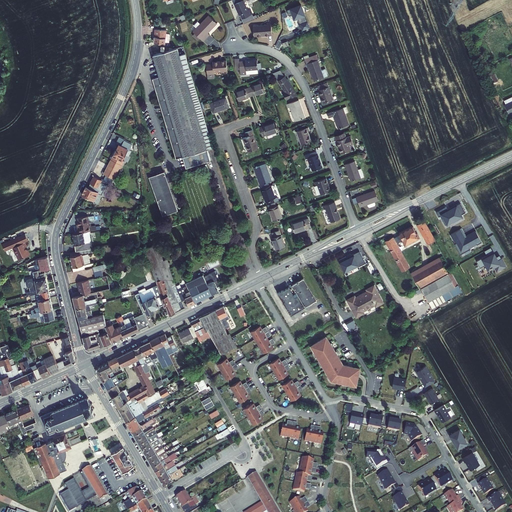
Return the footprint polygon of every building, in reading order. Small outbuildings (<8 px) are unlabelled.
[(232,0),(234,4),(239,14),(241,14),(243,18),(252,14),(250,9),(248,10),(244,1),(245,0),(232,0)] [(241,14),(239,14),(244,24),(257,18),(256,15),(253,16),(252,14),(243,18),(241,14)] [(203,41),(209,34),(208,33),(217,23),(209,15),(200,24),(198,21),(194,26),(196,28),(193,32),(195,33),(200,38),(203,41)] [(271,23),(267,23),(267,25),(253,26),(254,36),(272,34),(271,23)] [(155,30),(154,43),(165,44),(165,40),(169,41),(170,33),(169,32),(166,32),(166,30),(155,30)] [(153,55),(160,77),(152,79),(176,159),(183,156),(186,167),(210,160),(207,149),(213,147),(185,53),(180,55),(177,48),(171,50),(164,52),(153,55)] [(317,55),(306,59),(308,63),(318,60),(319,59),(317,55)] [(257,68),(257,63),(257,60),(239,61),(240,70),(241,70),(241,74),(258,73),(257,68)] [(307,64),(308,67),(310,67),(315,81),(328,76),(326,69),(321,70),(318,60),(308,63),(307,64)] [(214,72),(227,71),(226,61),(213,62),(213,64),(206,65),(207,79),(214,78),(214,72)] [(297,95),(293,89),(285,76),(278,80),(286,92),(283,93),(286,99),(297,95)] [(252,96),(256,95),(265,92),(262,83),(249,88),(252,96)] [(333,99),(329,86),(319,90),(323,103),(333,99)] [(238,101),(248,98),(248,97),(252,96),(249,88),(235,92),(238,101)] [(511,112),(511,96),(503,100),(509,114),(511,112)] [(213,113),(229,107),(226,98),(210,104),(213,113)] [(287,104),(288,108),(290,107),(295,121),(305,118),(299,100),(287,104)] [(327,113),(328,117),(333,116),(338,129),(349,125),(345,114),(348,113),(346,107),(327,113)] [(263,137),(279,131),(276,122),(260,128),(263,137)] [(309,131),(308,127),(297,131),(301,144),(311,141),(308,132),(309,131)] [(243,138),(248,152),(258,148),(252,130),(245,133),(247,137),(243,138)] [(350,136),(337,141),(341,154),(351,150),(349,145),(353,144),(350,136)] [(116,180),(118,176),(116,174),(119,168),(120,169),(124,161),(123,160),(126,154),(128,156),(131,151),(119,145),(104,174),(106,175),(115,180),(116,180)] [(305,155),(306,159),(308,158),(313,171),(322,167),(318,154),(317,155),(316,151),(305,155)] [(364,177),(361,169),(358,170),(355,161),(345,164),(351,181),(364,177)] [(268,182),(272,181),(270,175),(267,168),(266,169),(264,164),(254,168),(262,189),(269,186),(268,182)] [(158,202),(163,215),(177,210),(164,172),(149,177),(157,199),(156,199),(158,202)] [(106,175),(103,181),(112,185),(115,180),(106,175)] [(94,176),(88,188),(98,193),(101,195),(106,185),(101,182),(101,180),(94,176)] [(317,196),(321,194),(331,191),(326,178),(315,182),(316,186),(314,186),(317,196)] [(279,201),(278,197),(275,198),(271,186),(269,186),(262,189),(268,205),(275,202),(279,201)] [(86,187),(82,195),(88,197),(87,199),(93,202),(98,193),(88,188),(86,187)] [(375,191),(357,197),(360,207),(367,204),(368,207),(370,207),(375,205),(375,204),(374,202),(378,200),(375,191)] [(301,194),(294,197),(296,203),(303,200),(301,194)] [(268,205),(273,221),(282,218),(278,205),(276,206),(275,202),(268,205)] [(323,206),(324,210),(326,209),(331,222),(340,219),(334,202),(323,206)] [(455,205),(456,206),(449,211),(446,206),(436,212),(438,216),(443,214),(444,217),(442,218),(446,224),(456,218),(457,219),(461,217),(460,213),(464,211),(459,202),(455,205)] [(77,226),(78,233),(89,231),(90,231),(89,226),(91,226),(90,221),(94,220),(94,219),(94,216),(93,215),(78,217),(77,219),(78,226),(77,226)] [(308,218),(304,220),(292,224),(295,233),(311,227),(308,218)] [(423,221),(417,224),(429,244),(435,241),(423,221)] [(392,237),(386,241),(403,271),(409,268),(397,246),(399,242),(403,240),(405,245),(419,238),(413,226),(399,233),(400,235),(393,238),(392,237)] [(462,228),(450,235),(460,253),(482,242),(475,230),(466,235),(462,228)] [(272,238),(276,251),(285,248),(279,230),(272,233),(274,238),(272,238)] [(73,234),(76,252),(92,249),(89,231),(78,233),(74,233),(73,234)] [(2,244),(5,251),(12,248),(15,255),(16,255),(18,260),(29,256),(26,248),(26,247),(24,243),(28,241),(25,234),(2,244)] [(167,259),(164,260),(163,260),(159,247),(153,247),(145,248),(153,271),(169,266),(170,266),(167,259)] [(484,252),(486,255),(476,261),(480,268),(486,264),(489,269),(495,266),(497,270),(505,266),(500,258),(499,258),(497,256),(496,256),(491,248),(484,252)] [(70,257),(73,271),(86,268),(85,267),(94,265),(93,262),(90,263),(88,254),(93,253),(92,249),(76,252),(70,253),(71,256),(70,257)] [(340,261),(345,272),(358,266),(358,267),(365,264),(359,251),(354,254),(354,255),(340,261)] [(49,263),(48,256),(45,257),(39,258),(31,261),(32,265),(44,263),(45,264),(49,263)] [(420,288),(421,288),(448,273),(443,265),(439,258),(412,273),(420,288)] [(153,271),(156,281),(163,279),(173,279),(169,266),(153,271)] [(94,271),(96,278),(103,277),(102,269),(94,271)] [(41,274),(40,270),(33,272),(34,277),(27,279),(25,281),(26,286),(29,287),(30,287),(30,291),(26,292),(27,295),(30,294),(30,296),(35,294),(38,294),(38,292),(49,290),(44,273),(41,274)] [(448,274),(448,273),(421,288),(428,302),(429,301),(442,294),(455,287),(458,285),(451,272),(448,274)] [(186,283),(188,285),(189,289),(196,303),(219,291),(218,290),(223,287),(216,273),(204,278),(202,275),(188,282),(186,283)] [(303,278),(292,285),(293,286),(290,288),(289,287),(283,291),(282,290),(278,293),(291,315),(316,300),(303,278)] [(169,314),(169,315),(185,308),(182,301),(178,290),(173,279),(163,279),(156,281),(158,285),(161,295),(160,295),(163,304),(164,307),(166,306),(168,310),(169,314)] [(78,290),(80,295),(89,293),(91,293),(88,280),(77,283),(79,290),(78,290)] [(153,310),(153,309),(163,304),(160,295),(161,295),(158,285),(140,293),(135,294),(144,313),(147,312),(148,313),(153,310)] [(186,299),(189,306),(196,303),(189,289),(188,285),(178,290),(182,301),(186,299)] [(356,317),(364,313),(363,311),(375,305),(376,306),(383,302),(374,285),(366,289),(367,291),(355,297),(354,296),(347,300),(356,317)] [(442,294),(429,301),(432,308),(459,293),(455,287),(442,294)] [(39,301),(50,298),(49,290),(38,292),(38,294),(35,294),(36,298),(25,301),(26,303),(39,301)] [(97,294),(89,296),(89,293),(80,295),(73,297),(74,303),(96,298),(101,297),(100,293),(97,294)] [(53,309),(50,298),(39,301),(40,307),(35,309),(36,310),(31,311),(32,314),(53,309)] [(96,298),(74,303),(76,309),(86,306),(85,304),(96,301),(96,298)] [(76,309),(78,320),(88,318),(87,315),(92,314),(90,307),(94,307),(94,305),(86,306),(76,309)] [(224,306),(216,309),(220,318),(224,317),(226,320),(229,318),(224,306)] [(31,317),(40,315),(42,322),(55,318),(53,309),(32,314),(30,314),(31,317)] [(233,340),(229,333),(227,334),(220,318),(216,309),(199,317),(206,332),(208,331),(210,334),(221,354),(237,347),(235,343),(233,340)] [(124,337),(149,325),(144,313),(134,318),(134,316),(123,320),(122,316),(121,316),(120,316),(116,318),(118,322),(118,323),(120,327),(124,337)] [(102,329),(106,327),(103,314),(88,318),(78,320),(82,336),(99,332),(98,330),(102,329)] [(199,317),(190,322),(192,326),(197,336),(199,339),(210,334),(208,331),(206,332),(199,317)] [(353,318),(345,323),(350,331),(356,328),(353,318)] [(101,336),(104,345),(112,342),(124,337),(120,327),(114,329),(112,325),(106,327),(102,329),(104,334),(101,336)] [(263,330),(260,325),(249,332),(263,354),(273,348),(270,344),(274,341),(272,338),(269,340),(267,336),(270,334),(267,329),(263,330)] [(187,341),(189,344),(193,342),(192,338),(197,336),(192,326),(179,333),(183,342),(187,341)] [(82,336),(86,348),(89,350),(104,345),(101,336),(99,332),(82,336)] [(167,337),(165,334),(160,336),(169,355),(178,350),(176,346),(177,346),(172,335),(167,337)] [(68,336),(62,338),(64,344),(70,343),(68,336)] [(163,368),(173,363),(169,355),(160,336),(150,341),(158,357),(159,360),(163,368)] [(343,365),(326,337),(311,346),(332,381),(356,386),(360,369),(343,365)] [(147,358),(151,356),(152,359),(158,357),(150,341),(141,346),(147,358)] [(0,346),(0,370),(8,392),(25,385),(20,376),(18,371),(16,364),(15,364),(8,344),(0,346)] [(67,356),(56,361),(60,369),(74,363),(75,360),(71,346),(65,348),(67,356)] [(146,373),(150,371),(151,371),(147,364),(153,361),(152,359),(151,356),(147,358),(141,346),(134,349),(146,373)] [(122,355),(127,365),(133,362),(145,386),(129,394),(130,395),(132,399),(132,400),(133,399),(137,397),(145,393),(148,397),(155,393),(149,380),(148,377),(152,375),(150,371),(146,373),(134,349),(122,355)] [(39,367),(39,368),(43,377),(60,369),(56,361),(53,355),(44,359),(40,361),(40,360),(37,361),(39,366),(39,367)] [(127,365),(122,355),(117,357),(121,363),(123,367),(127,365)] [(111,377),(114,376),(112,372),(111,368),(121,363),(117,357),(97,367),(97,370),(103,381),(110,376),(111,377)] [(233,360),(229,362),(227,359),(218,364),(226,379),(237,373),(234,370),(238,368),(233,360)] [(32,382),(43,377),(39,368),(31,371),(30,370),(27,360),(23,362),(27,373),(32,382)] [(286,360),(281,363),(279,360),(270,365),(278,380),(289,374),(286,371),(290,369),(286,360)] [(20,376),(25,385),(32,382),(27,373),(23,362),(20,363),(22,369),(18,371),(20,376)] [(121,363),(111,368),(112,372),(121,368),(123,372),(125,371),(123,367),(121,363)] [(426,366),(421,369),(420,368),(415,371),(417,376),(419,375),(425,386),(434,381),(426,366)] [(110,376),(103,381),(107,389),(116,384),(122,381),(120,379),(118,380),(115,375),(114,376),(111,377),(110,376)] [(154,380),(157,388),(164,384),(160,377),(154,380)] [(404,391),(406,380),(394,377),(392,387),(400,388),(400,390),(404,391)] [(246,382),(241,384),(240,381),(231,387),(239,401),(250,395),(247,392),(251,390),(246,382)] [(298,381),(293,384),(291,381),(282,386),(290,400),(301,394),(298,392),(302,389),(298,381)] [(127,397),(122,389),(120,391),(116,384),(107,389),(117,407),(127,401),(129,400),(127,397)] [(211,389),(209,386),(200,391),(202,394),(211,389)] [(126,422),(135,416),(133,412),(143,406),(141,401),(143,400),(147,406),(170,393),(167,388),(159,392),(159,391),(155,393),(148,397),(145,393),(137,397),(139,401),(135,403),(134,401),(128,405),(127,401),(117,407),(126,422)] [(438,399),(432,388),(423,393),(430,404),(438,399)] [(64,429),(65,428),(69,426),(69,427),(70,427),(70,426),(74,424),(74,425),(75,425),(75,424),(79,422),(79,423),(80,423),(79,422),(84,420),(84,421),(85,421),(84,420),(89,418),(89,419),(90,418),(94,416),(94,417),(95,416),(95,415),(93,411),(93,410),(95,409),(92,404),(93,404),(92,403),(90,404),(90,403),(88,398),(89,398),(87,397),(87,398),(82,400),(82,399),(81,400),(82,400),(77,402),(76,402),(72,404),(71,404),(72,404),(67,406),(67,405),(66,406),(67,406),(63,408),(62,407),(62,408),(58,410),(57,409),(57,410),(53,412),(52,411),(40,416),(48,435),(60,430),(64,428),(64,429)] [(215,405),(210,397),(203,401),(208,409),(215,405)] [(135,416),(126,422),(132,431),(141,425),(139,422),(161,409),(158,403),(146,410),(135,416)] [(259,405),(255,407),(253,404),(244,410),(252,424),(263,418),(260,415),(264,413),(259,405)] [(17,409),(21,420),(33,414),(29,405),(21,408),(21,407),(17,409)] [(451,417),(444,405),(434,411),(436,414),(437,414),(442,422),(451,417)] [(135,416),(146,410),(143,406),(133,412),(135,416)] [(17,409),(1,416),(6,426),(10,424),(12,428),(19,425),(23,434),(27,433),(26,431),(24,427),(21,420),(17,409)] [(219,415),(217,410),(209,414),(212,419),(219,415)] [(362,426),(364,415),(352,413),(350,424),(362,426)] [(1,416),(0,416),(0,433),(12,428),(10,424),(6,426),(1,416)] [(380,428),(382,417),(378,416),(378,418),(370,417),(368,425),(380,428)] [(154,418),(148,422),(150,426),(151,425),(157,422),(154,418)] [(401,422),(388,420),(386,429),(399,432),(401,422)] [(287,421),(287,426),(282,425),(280,437),(298,440),(300,429),(295,428),(296,423),(287,421)] [(150,426),(148,422),(141,425),(132,431),(134,435),(150,426)] [(415,425),(405,423),(404,435),(408,436),(411,442),(421,435),(415,425)] [(150,426),(134,435),(136,439),(153,430),(154,429),(151,425),(150,426)] [(311,426),(310,431),(306,430),(304,442),(322,445),(323,433),(319,433),(320,428),(311,426)] [(153,430),(136,439),(139,444),(155,434),(156,433),(154,429),(153,430)] [(466,438),(464,437),(460,430),(450,435),(457,449),(469,442),(466,438)] [(156,433),(155,434),(139,444),(141,448),(158,438),(159,438),(156,433)] [(65,449),(71,447),(65,434),(50,441),(63,472),(67,470),(63,462),(64,462),(65,460),(66,458),(66,456),(66,454),(66,452),(66,451),(65,449)] [(63,472),(50,441),(46,442),(46,441),(42,440),(41,440),(39,435),(38,436),(38,437),(33,439),(34,440),(31,442),(34,448),(42,467),(44,467),(49,478),(60,474),(60,473),(63,472)] [(144,452),(160,443),(158,438),(141,448),(144,452)] [(426,455),(422,447),(426,445),(424,440),(408,448),(410,452),(412,452),(417,460),(426,455)] [(34,448),(31,442),(24,445),(26,451),(34,448)] [(147,457),(163,447),(160,443),(144,452),(147,457)] [(114,457),(123,473),(134,466),(123,447),(111,454),(114,457)] [(163,447),(147,457),(149,461),(166,452),(163,447)] [(366,458),(369,458),(376,470),(387,463),(379,452),(366,451),(366,458)] [(152,466),(168,457),(166,452),(149,461),(152,466)] [(480,464),(473,452),(462,458),(465,462),(466,461),(471,469),(480,464)] [(155,471),(171,461),(168,457),(152,466),(155,471)] [(293,491),(304,493),(305,489),(309,489),(310,486),(305,485),(306,481),(311,482),(311,477),(310,477),(311,474),(316,475),(318,464),(313,463),(314,459),(302,457),(299,473),(296,473),(293,491)] [(157,475),(174,466),(171,461),(155,471),(157,475)] [(160,480),(178,469),(175,465),(174,466),(157,475),(160,480)] [(110,500),(90,467),(82,472),(101,505),(110,500)] [(178,469),(160,480),(163,485),(182,473),(180,468),(178,469)] [(452,479),(446,470),(440,474),(439,473),(434,476),(440,486),(452,479)] [(395,484),(387,471),(378,476),(385,489),(390,486),(396,496),(393,498),(400,510),(408,505),(401,492),(404,491),(401,486),(399,487),(397,483),(395,484)] [(261,502),(263,506),(272,500),(256,472),(250,476),(246,478),(261,502)] [(68,511),(69,511),(78,507),(77,504),(85,499),(74,479),(64,484),(68,490),(59,495),(68,511)] [(493,489),(486,479),(478,484),(484,494),(493,489)] [(435,489),(430,480),(423,483),(422,482),(417,485),(423,495),(435,489)] [(128,511),(146,501),(141,493),(140,493),(137,487),(124,494),(129,502),(124,505),(127,511),(128,511)] [(457,511),(463,509),(460,505),(462,504),(457,496),(456,497),(452,490),(444,494),(451,505),(447,507),(450,511),(457,511)] [(195,505),(198,503),(195,497),(190,499),(185,492),(175,497),(183,511),(191,511),(197,508),(195,505)] [(489,502),(490,501),(496,510),(505,505),(497,492),(486,499),(489,502)] [(307,511),(308,511),(307,509),(310,507),(305,498),(301,500),(299,497),(289,503),(294,511),(307,511)] [(260,511),(265,509),(266,511),(279,511),(272,500),(263,506),(253,511),(260,511)] [(133,511),(138,510),(138,511),(151,511),(152,511),(146,501),(128,511),(133,511)] [(253,511),(263,506),(261,502),(244,511),(253,511)]
